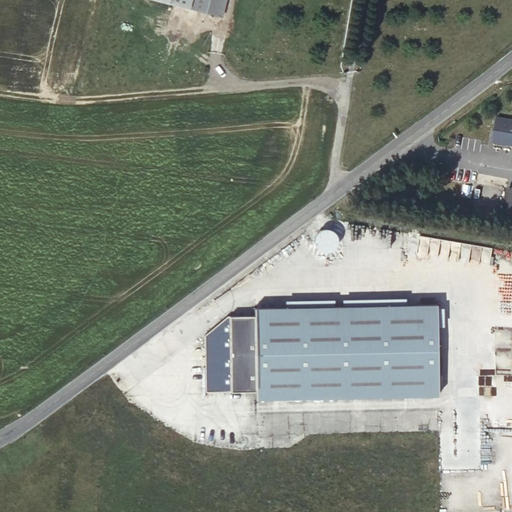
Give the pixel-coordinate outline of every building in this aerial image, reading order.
[(215,14),(218,0),(192,0),(190,8),(215,14)] [(218,0),(215,14),(222,16),(226,0),(218,0)] [(511,134),(511,108),(501,105),(495,130),(511,134)] [(501,198),(511,200),(511,179),(506,178),(501,198)] [(220,288),(218,363),(242,364),(242,372),(424,379),(428,288),(245,281),(245,289),(220,288)] [(472,325),(473,310),(453,309),(452,324),(472,325)] [(457,352),(439,351),(439,361),(457,362),(457,352)] [(457,362),(439,361),(438,373),(463,374),(464,362),(457,362)] [(457,379),(456,390),(469,390),(470,379),(457,379)]
